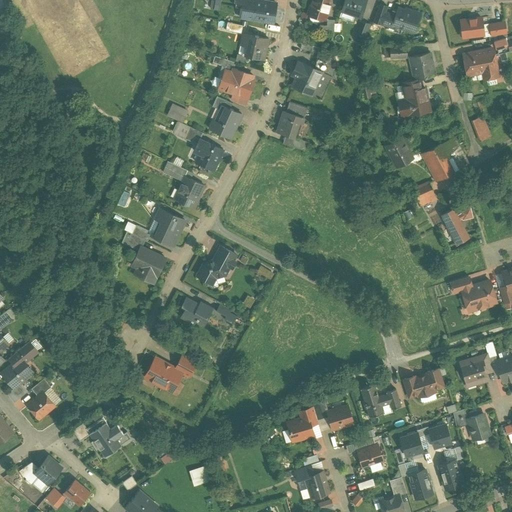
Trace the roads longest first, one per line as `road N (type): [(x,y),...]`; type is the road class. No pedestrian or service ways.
road 1 (residential): [(205,223),(366,305),(383,320),(395,363)]
road 2 (residential): [(290,0),(273,87),(205,223)]
road 3 (residential): [(205,223),(137,353)]
